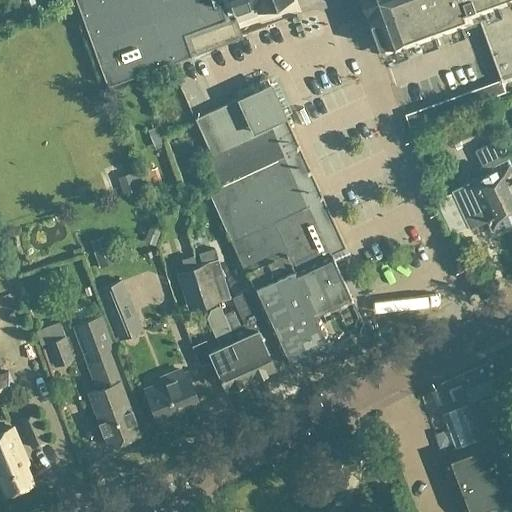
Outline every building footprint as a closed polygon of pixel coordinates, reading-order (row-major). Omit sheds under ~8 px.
[(34,0),(27,0),(21,2),(24,11),(37,6),(34,0)] [(73,0),(105,88),(176,62),(213,49),(213,47),(189,56),(185,45),(181,36),(257,9),(256,8),(280,0),(73,0)] [(511,0),(361,0),(368,18),(369,18),(380,48),(463,18),(466,26),(479,22),(500,82),(511,77),(511,0)] [(404,116),(408,128),(504,93),(500,81),(404,116)] [(283,115),(270,84),(193,120),(210,157),(204,159),(218,189),(208,194),(286,366),(359,333),(362,325),(331,257),(345,250),(283,115)] [(155,128),(146,131),(153,151),(161,148),(155,128)] [(481,177),(451,192),(469,229),(487,220),(492,230),(511,220),(511,153),(506,157),(505,155),(507,153),(503,144),(501,146),(498,141),(474,152),(483,171),(479,173),(481,177)] [(141,175),(147,193),(159,189),(153,171),(141,175)] [(116,179),(121,196),(137,191),(136,190),(144,187),(140,174),(132,177),(131,174),(116,179)] [(148,225),(142,242),(153,246),(159,230),(148,225)] [(93,254),(99,269),(114,263),(108,247),(93,254)] [(206,255),(208,262),(195,266),(195,267),(207,305),(228,299),(216,259),(214,253),(206,255)] [(207,305),(195,267),(175,274),(187,312),(207,305)] [(139,332),(126,298),(119,281),(96,290),(104,307),(117,341),(139,332)] [(232,312),(222,316),(233,341),(243,363),(238,365),(246,382),(274,370),(267,355),(273,352),(248,296),(233,302),(243,326),(239,328),(232,312)] [(233,341),(222,316),(218,307),(208,311),(206,317),(212,333),(219,347),(207,352),(225,392),(246,382),(238,365),(243,363),(233,341)] [(139,435),(125,398),(107,350),(111,348),(100,317),(71,328),(95,392),(87,394),(107,447),(110,446),(115,450),(123,447),(124,441),(139,435)] [(52,369),(72,361),(63,337),(62,337),(57,324),(34,332),(40,347),(43,346),(52,369)] [(6,372),(0,375),(0,399),(16,392),(6,372)] [(185,373),(142,390),(156,426),(176,418),(174,414),(197,405),(185,373)] [(511,511),(511,409),(505,390),(468,404),(482,440),(440,456),(461,511),(511,511)] [(44,445),(32,417),(29,410),(15,417),(30,452),(44,445)] [(0,487),(4,497),(32,485),(21,459),(23,458),(11,429),(0,433),(0,487)]
